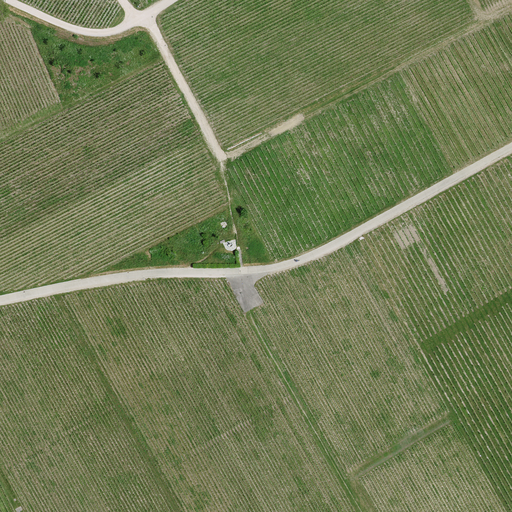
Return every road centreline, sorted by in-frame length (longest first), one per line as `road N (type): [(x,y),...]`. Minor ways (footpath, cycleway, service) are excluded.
road 1 (track): [(0,300),(150,273),(297,262),(511,147)]
road 2 (track): [(147,14),(223,158)]
road 3 (track): [(147,14),(115,31),(86,31),(10,0)]
